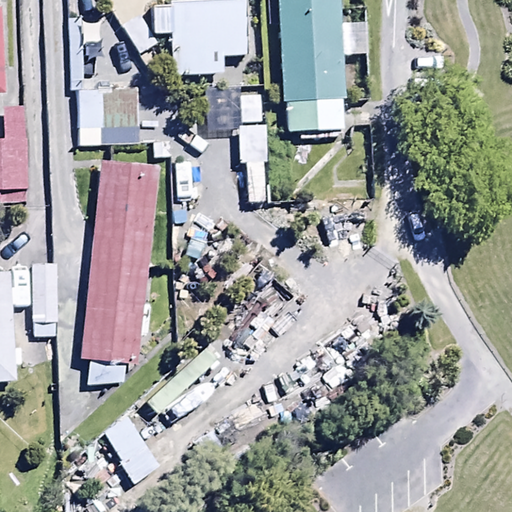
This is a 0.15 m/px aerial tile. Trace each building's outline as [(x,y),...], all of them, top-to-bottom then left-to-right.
[(343,106),(337,0),(274,0),(283,139),(299,138),(300,144),(342,142),(340,106),(343,106)] [(168,81),(221,81),(221,65),(242,65),(242,2),(198,3),(198,7),(166,7),(166,11),(149,11),(150,44),(168,44),(168,81)] [(139,94),(76,95),(77,149),(140,148),(139,94)] [(0,211),(21,211),(20,115),(0,114),(0,211)] [(132,370),(157,171),(97,166),(77,366),(86,367),(84,391),(120,390),(123,369),(132,370)] [(54,343),(54,271),(30,271),(32,343),(54,343)] [(0,390),(14,390),(13,373),(19,372),(18,355),(11,356),(9,315),(17,314),(16,294),(9,294),(9,278),(0,278),(0,390)] [(129,491),(156,474),(125,423),(101,438),(119,466),(115,468),(129,491)]
